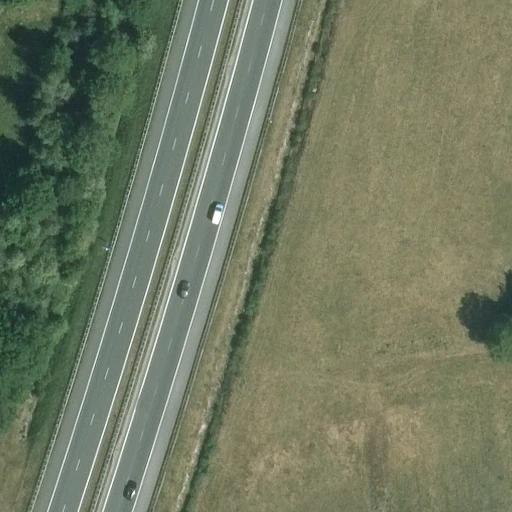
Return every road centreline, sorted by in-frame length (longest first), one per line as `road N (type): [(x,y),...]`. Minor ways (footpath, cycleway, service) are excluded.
road 1 (motorway): [(118,511),(271,0)]
road 2 (motorway): [(208,0),(58,511)]
